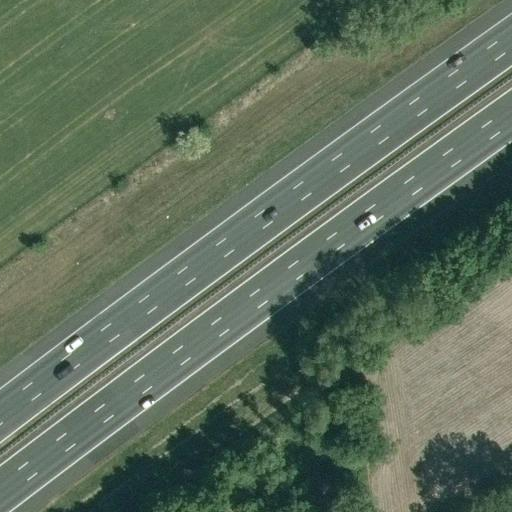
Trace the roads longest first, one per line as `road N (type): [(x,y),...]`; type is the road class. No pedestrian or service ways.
road 1 (motorway): [(511,39),(0,415)]
road 2 (motorway): [(0,492),(511,116)]
